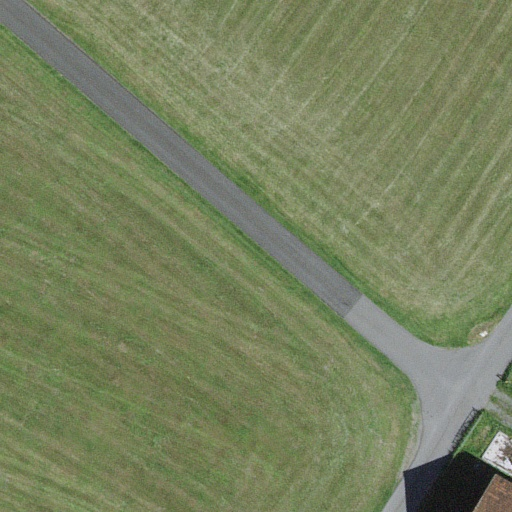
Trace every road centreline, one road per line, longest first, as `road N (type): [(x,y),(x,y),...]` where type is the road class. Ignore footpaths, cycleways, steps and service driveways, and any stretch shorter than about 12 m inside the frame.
road 1 (residential): [(465,401),(1,0)]
road 2 (residential): [(396,511),(465,401)]
